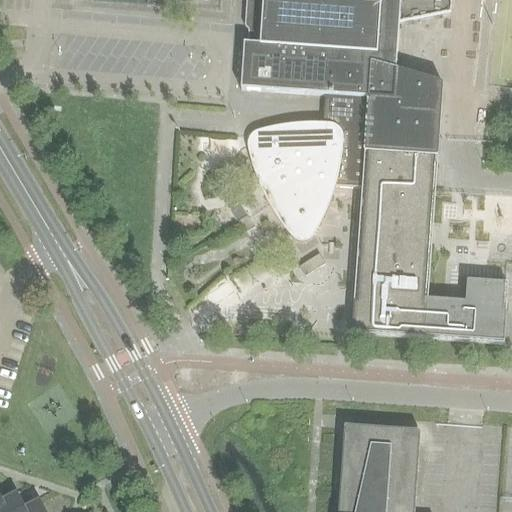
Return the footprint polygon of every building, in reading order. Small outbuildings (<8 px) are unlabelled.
[(330,203),(333,195),(335,189),(361,191),(351,334),(504,345),(506,314),(503,314),(505,285),(466,283),(464,311),(427,309),(443,86),(395,73),(399,25),(424,20),(450,15),(451,0),(246,0),(244,28),(248,32),(247,46),(243,46),(240,92),(324,98),(323,126),(313,126),(302,126),(293,127),(286,127),(277,129),(269,130),(261,132),(259,133),(256,134),(255,134),(254,135),(251,137),(250,138),(250,139),(248,141),(248,143),(247,145),(247,147),(247,150),(247,152),(248,154),(251,166),(253,171),(257,182),(258,186),(261,192),(263,195),(268,205),(271,211),(275,217),(279,223),(287,234),(289,237),(293,241),(294,242),(296,243),(298,243),(299,244),(301,244),(302,244),(305,244),(308,243),(310,242),(311,241),(314,237),(317,231),(321,224),(324,217),(328,209),(330,203)] [(240,205),(229,212),(236,224),(237,223),(247,217),(240,205)] [(254,229),(247,217),(237,223),(245,235),(254,229)] [(298,269),(305,278),(325,266),(319,256),(298,269)] [(414,511),(420,434),(406,433),(404,433),(382,432),(344,429),(341,473),(338,511),(414,511)] [(17,494),(2,501),(0,502),(0,511),(18,511),(25,509),(17,494)] [(44,511),(39,501),(25,509),(18,511),(44,511)]
